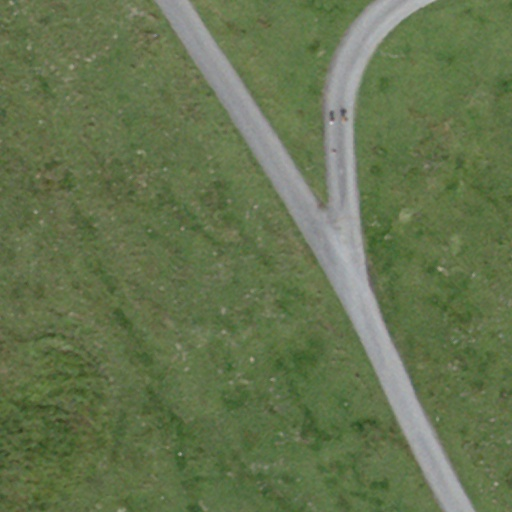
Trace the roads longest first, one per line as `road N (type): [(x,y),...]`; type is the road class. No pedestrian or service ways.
road 1 (unclassified): [(172,0),(330,252),(460,511)]
road 2 (track): [(336,264),(345,245),(344,81),(374,22),(399,0)]
